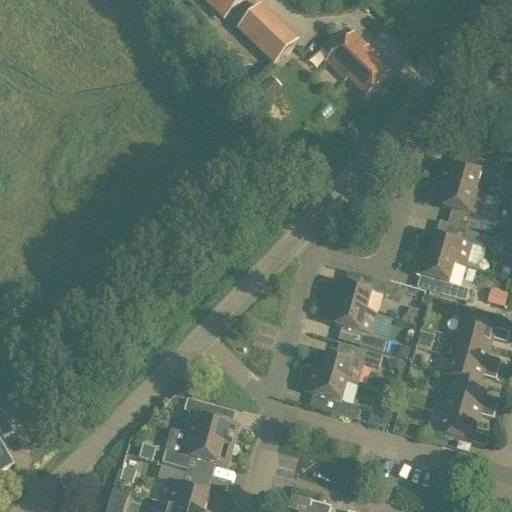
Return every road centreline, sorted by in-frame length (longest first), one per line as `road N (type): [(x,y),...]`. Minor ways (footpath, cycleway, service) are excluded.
road 1 (unclassified): [(28,511),(201,337)]
road 2 (residential): [(274,409),(496,475)]
road 3 (residential): [(313,253),(385,271),(413,155),(393,131)]
road 4 (unclassified): [(393,131),(498,0)]
road 5 (residential): [(274,409),(313,253)]
road 6 (unclassified): [(293,236),(393,131)]
road 7 (unclassified): [(201,337),(293,236)]
